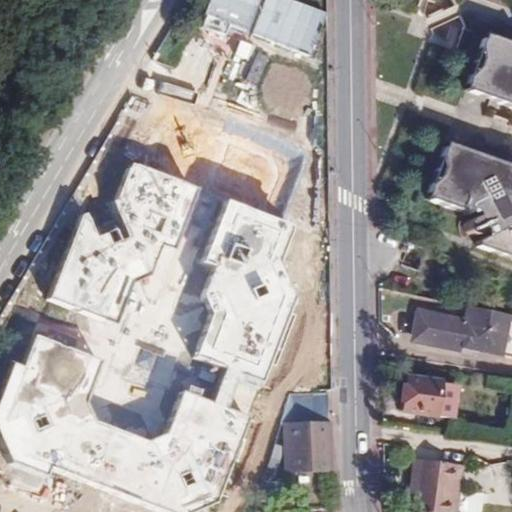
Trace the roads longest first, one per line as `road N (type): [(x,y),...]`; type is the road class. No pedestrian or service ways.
road 1 (secondary): [(361,511),(352,0)]
road 2 (residential): [(0,247),(150,0)]
road 3 (unknown): [(355,351),(511,371)]
road 4 (unknown): [(356,427),(511,444)]
